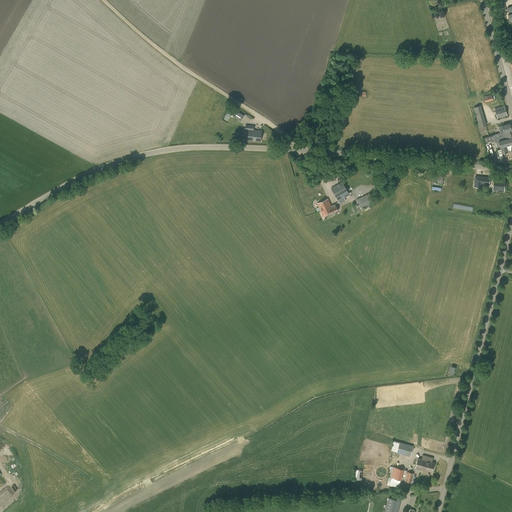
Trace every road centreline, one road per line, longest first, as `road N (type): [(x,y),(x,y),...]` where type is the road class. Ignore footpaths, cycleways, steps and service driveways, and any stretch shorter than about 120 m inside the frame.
road 1 (unclassified): [(511,170),(305,150),(162,151),(97,169),(0,222)]
road 2 (unclassified): [(438,511),(511,223)]
road 3 (track): [(103,0),(184,68),(305,150)]
